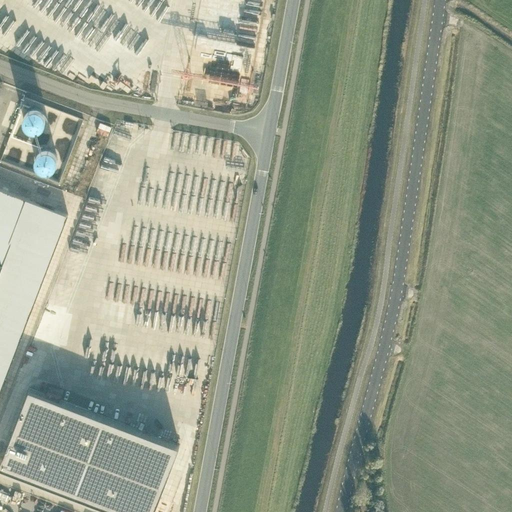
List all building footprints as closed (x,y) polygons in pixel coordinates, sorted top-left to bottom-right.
[(27,121),(48,121),(48,97),(28,96),(27,121)] [(41,136),(39,165),(58,166),(60,137),(41,136)] [(241,182),(235,181),(234,188),(247,190),(250,166),(244,165),(241,182)] [(0,264),(25,198),(0,188),(0,264)] [(0,287),(0,303),(13,308),(16,299),(3,294),(4,289),(0,287)] [(83,396),(86,390),(69,383),(66,389),(83,396)] [(28,393),(0,467),(0,472),(105,511),(155,511),(179,450),(28,393)]
